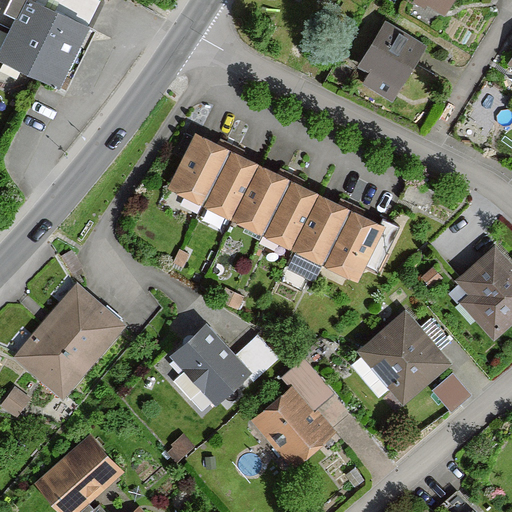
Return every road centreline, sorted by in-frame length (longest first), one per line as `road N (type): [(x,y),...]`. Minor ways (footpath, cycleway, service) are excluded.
road 1 (secondary): [(0,264),(93,158),(188,29)]
road 2 (residential): [(222,49),(106,223),(111,254),(142,281)]
road 3 (residential): [(222,49),(433,154)]
road 4 (residential): [(368,511),(511,384)]
road 5 (residential): [(511,16),(433,154)]
